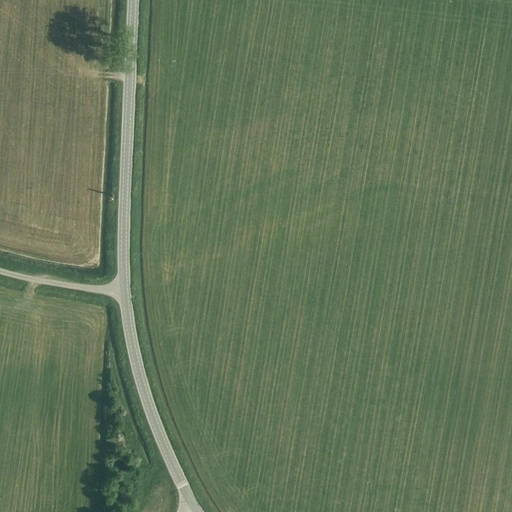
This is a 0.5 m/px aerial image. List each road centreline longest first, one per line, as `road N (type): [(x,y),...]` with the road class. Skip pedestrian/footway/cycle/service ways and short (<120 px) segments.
road 1 (tertiary): [(120,291),(132,0)]
road 2 (tertiary): [(195,510),(140,385),(120,291)]
road 3 (unclassified): [(120,291),(0,271)]
